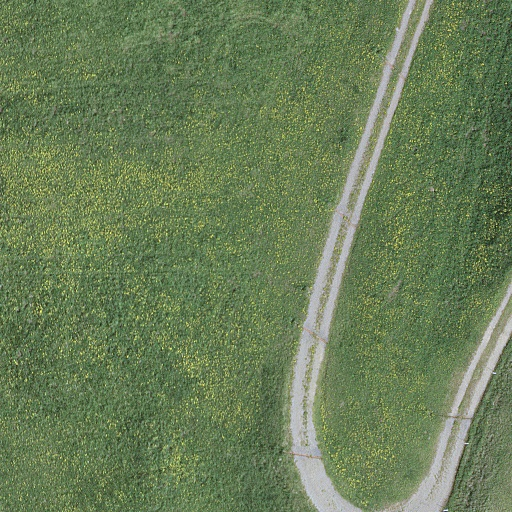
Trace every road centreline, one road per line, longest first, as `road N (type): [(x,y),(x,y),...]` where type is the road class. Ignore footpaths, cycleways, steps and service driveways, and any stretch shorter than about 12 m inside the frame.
road 1 (track): [(420,0),(312,344),(305,453),(317,488),(337,511)]
road 2 (track): [(421,511),(511,308)]
